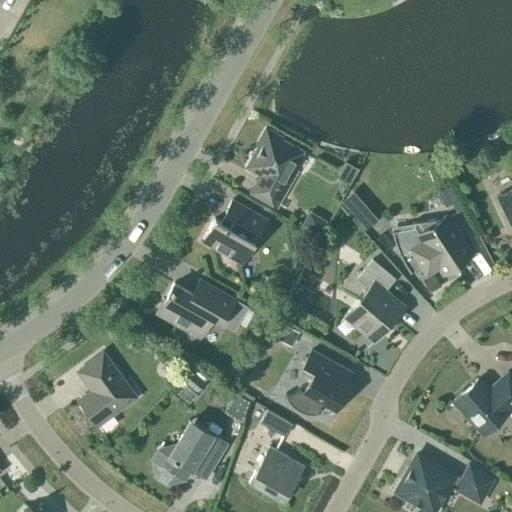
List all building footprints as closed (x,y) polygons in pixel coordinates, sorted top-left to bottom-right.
[(259,144),(248,164),(249,167),(261,174),(251,192),(277,206),(297,172),(291,169),(301,151),(279,139),(281,136),(265,127),(256,143),(259,144)] [(511,188),(497,196),(511,225),(511,223),(511,188)] [(343,203),(369,231),(380,220),(353,193),(343,203)] [(223,223),(214,218),(202,240),(241,262),(253,240),(251,239),(256,230),(258,231),(265,218),(232,199),(224,212),(228,214),(223,223)] [(325,220),(309,210),(301,223),(318,233),(325,220)] [(403,262),(410,272),(420,265),(425,273),(422,275),(422,276),(446,261),(450,268),(471,254),(460,236),(462,235),(453,223),(452,224),(446,215),(442,218),(410,222),(411,223),(391,226),(391,230),(393,239),(396,248),(399,256),(403,262)] [(338,323),(339,324),(345,317),(372,339),(366,347),(367,348),(403,305),(385,290),(395,278),(372,259),(356,278),(368,287),(338,323)] [(233,329),(247,306),(205,282),(198,296),(173,283),(158,311),(185,326),(185,330),(193,334),(196,333),(199,334),(210,316),(220,322),(233,329)] [(299,331),(276,319),(268,333),(292,346),(299,331)] [(334,411),(349,384),(345,382),(351,371),(311,349),(302,365),(314,372),(303,392),(297,389),(285,395),(287,399),(289,403),(293,407),(297,410),(303,412),(309,414),(315,413),(321,403),(334,411)] [(97,424),(135,396),(102,352),(77,370),(92,390),(78,399),(97,424)] [(488,390),(477,378),(453,400),(483,433),(507,411),(506,410),(511,404),(511,378),(507,373),(488,390)] [(227,415),(241,422),(250,404),(236,397),(227,415)] [(291,423),(266,409),(260,421),(284,435),(291,423)] [(167,483),(184,478),(190,469),(204,477),(225,441),(190,420),(175,444),(158,449),(152,459),(156,476),(167,483)] [(248,481),(283,501),(304,465),(268,445),(248,481)] [(461,479),(454,474),(416,453),(401,481),(400,480),(393,491),(404,497),(405,496),(433,511),(449,484),(479,501),(492,478),(469,464),(461,479)]
